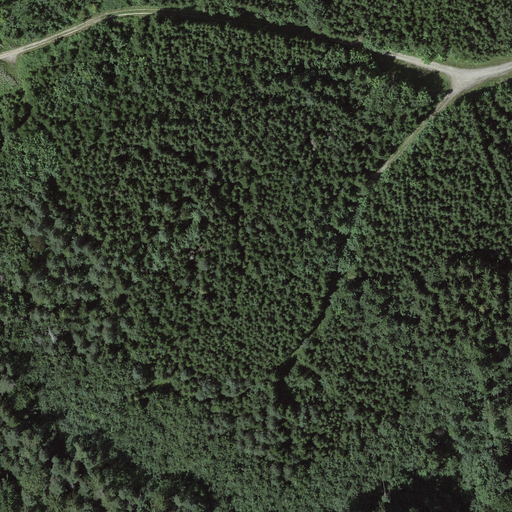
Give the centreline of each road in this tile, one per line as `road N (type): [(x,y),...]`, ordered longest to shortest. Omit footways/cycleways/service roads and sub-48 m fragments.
road 1 (track): [(511,62),(464,77),(354,41),(172,11),(104,16),(0,56)]
road 2 (track): [(167,386),(218,393),(247,385),(313,333),(361,198),(464,77)]
